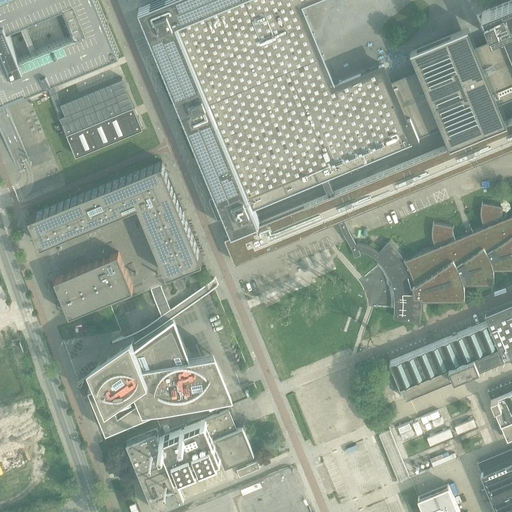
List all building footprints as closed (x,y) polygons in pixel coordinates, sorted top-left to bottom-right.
[(0,0),(0,129),(16,169),(18,168),(23,166),(24,165),(28,164),(30,163),(4,101),(9,99),(26,91),(44,84),(46,83),(48,89),(50,91),(51,94),(76,155),(143,128),(122,78),(61,103),(55,89),(52,81),(54,80),(119,53),(108,24),(106,21),(97,0),(0,0)] [(256,209),(254,206),(254,205),(258,203),(271,198),(287,191),(322,177),(325,185),(329,194),(335,191),(331,183),(328,174),(329,174),(334,172),(380,152),(387,149),(389,148),(390,148),(408,141),(411,139),(412,138),(412,139),(420,136),(419,135),(410,114),(404,117),(389,80),(383,65),(333,85),(331,80),(332,80),(320,52),(319,52),(314,39),(315,38),(299,0),(154,0),(139,6),(140,8),(140,10),(153,40),(160,56),(165,70),(179,103),(182,110),(201,156),(204,163),(215,190),(217,196),(209,199),(217,220),(226,217),(228,220),(229,225),(231,228),(232,230),(232,231),(260,219),(259,219),(260,219),(259,217),(257,213),(256,209)] [(502,425),(506,433),(506,435),(507,437),(508,438),(511,436),(511,447),(478,462),(477,462),(498,511),(511,511),(511,1),(508,3),(493,9),(483,13),(484,14),(482,14),(482,15),(483,15),(485,22),(489,30),(491,35),(492,38),(502,34),(511,57),(511,117),(508,120),(483,130),(450,143),(420,156),(335,191),(329,194),(255,225),(253,225),(251,226),(243,229),(237,232),(234,233),(231,234),(225,237),(235,261),(339,218),(344,230),(348,241),(348,242),(355,257),(361,255),(359,249),(360,250),(361,250),(362,250),(363,250),(364,250),(365,251),(366,251),(367,252),(368,252),(369,253),(370,253),(372,254),(373,255),(374,256),(375,256),(376,257),(377,258),(377,259),(378,260),(379,261),(380,262),(383,265),(385,269),(387,272),(389,276),(391,280),(393,284),(394,288),(394,292),(395,296),(395,301),(395,305),(395,309),(395,310),(395,312),(395,313),(395,314),(395,315),(394,317),(409,320),(411,320),(415,321),(420,322),(420,318),(421,314),(421,311),(421,307),(421,303),(421,299),(421,298),(421,297),(421,296),(426,296),(436,296),(437,296),(462,296),(463,296),(464,296),(464,297),(465,297),(465,290),(465,288),(465,286),(464,285),(464,283),(464,282),(463,280),(471,280),(473,280),(490,280),(493,280),(493,281),(494,281),(494,274),(494,273),(494,271),(494,270),(494,269),(493,267),(493,266),(501,265),(503,265),(511,265),(511,300),(485,312),(489,320),(488,320),(476,325),(391,361),(390,360),(390,361),(392,365),(391,366),(392,366),(394,370),(397,377),(398,381),(398,382),(399,382),(399,384),(400,385),(401,388),(405,399),(406,398),(465,374),(476,369),(477,371),(480,370),(479,368),(504,358),(504,357),(511,354),(511,381),(501,386),(501,384),(500,385),(501,386),(489,391),(488,390),(501,423),(502,425)] [(419,68),(389,80),(404,117),(410,114),(419,135),(425,133),(443,126),(447,135),(450,143),(483,130),(508,120),(505,111),(501,102),(511,96),(511,57),(502,34),(492,38),(477,44),(468,24),(411,48),(419,68)] [(162,161),(29,216),(39,239),(41,244),(44,242),(46,241),(138,204),(167,274),(203,259),(162,161)] [(60,276),(55,278),(57,285),(70,314),(133,288),(119,252),(60,276)] [(117,341),(89,360),(94,372),(98,383),(88,387),(106,430),(153,411),(162,407),(187,400),(231,392),(213,349),(188,353),(173,319),(137,344),(136,342),(133,333),(132,331),(122,338),(120,339),(117,341)] [(254,454),(243,426),(237,428),(229,408),(160,437),(156,429),(127,441),(140,474),(155,510),(184,497),(175,475),(176,475),(179,473),(180,473),(196,466),(196,467),(197,466),(200,465),(201,465),(201,464),(216,458),(217,458),(220,456),(221,456),(222,456),(226,465),(254,454)] [(432,421),(434,426),(443,422),(441,417),(432,421)] [(414,434),(412,429),(401,434),(403,439),(414,434)] [(260,468),(257,461),(237,469),(240,476),(260,468)] [(286,470),(237,490),(245,511),(274,511),(271,504),(296,494),(286,470)] [(418,497),(424,511),(460,511),(449,484),(418,497)]
